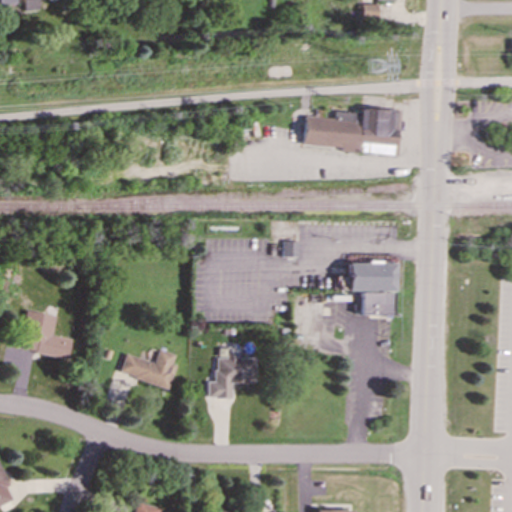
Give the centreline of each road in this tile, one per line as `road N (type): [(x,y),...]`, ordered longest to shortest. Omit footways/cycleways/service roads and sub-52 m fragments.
road 1 (residential): [(422,456),(183,455),(0,405)]
road 2 (tertiary): [(435,137),(420,511)]
